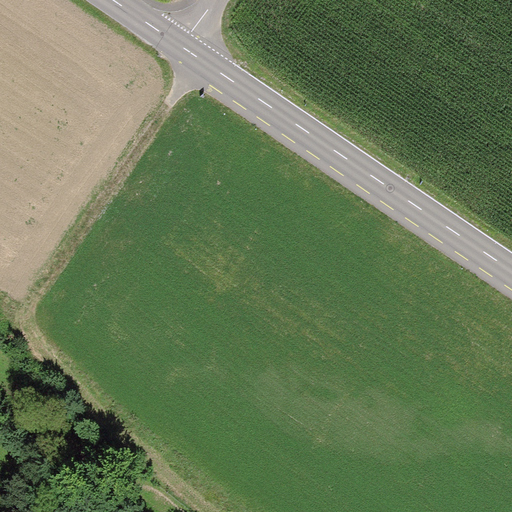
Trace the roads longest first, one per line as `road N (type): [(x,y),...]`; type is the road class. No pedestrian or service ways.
road 1 (secondary): [(177,43),(511,272)]
road 2 (track): [(13,330),(199,60)]
